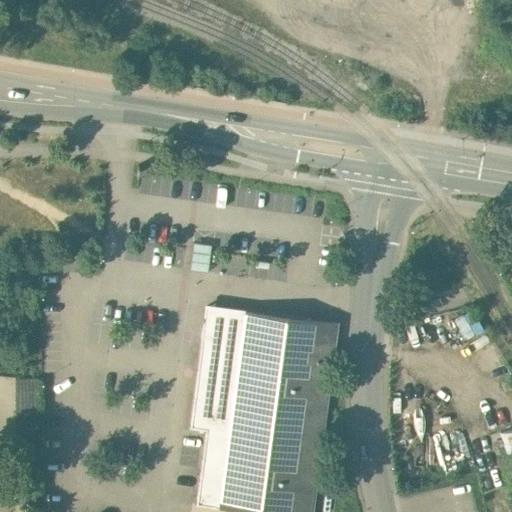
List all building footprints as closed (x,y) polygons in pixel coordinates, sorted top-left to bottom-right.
[(326,322),(222,309),(219,330),(203,328),(201,340),(201,339),(189,427),(205,429),(195,504),(253,511),(309,511),(335,324),(326,322)] [(38,378),(15,378),(15,390),(38,390),(38,378)] [(38,390),(15,390),(15,402),(38,402),(38,390)] [(38,414),(38,402),(15,402),(15,414),(38,414)] [(38,414),(15,414),(15,426),(38,426),(38,414)] [(38,426),(15,426),(15,438),(38,438),(38,426)] [(38,450),(38,438),(15,438),(15,450),(38,450)] [(38,450),(15,450),(16,462),(39,461),(38,450)] [(39,473),(39,461),(16,462),(16,474),(39,473)] [(39,485),(39,473),(16,474),(16,485),(39,485)] [(39,497),(39,485),(16,485),(16,497),(39,497)] [(39,509),(39,497),(16,497),(16,509),(39,509)]
